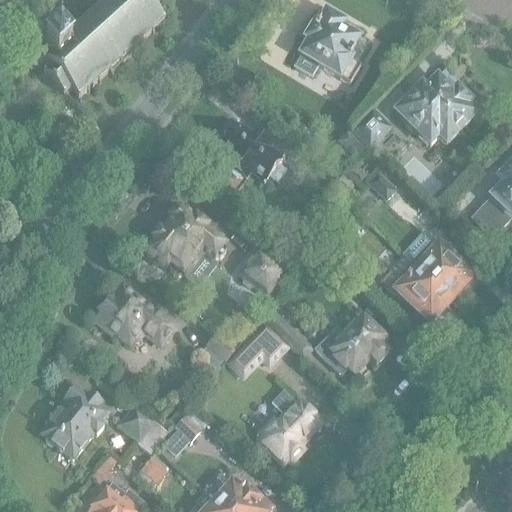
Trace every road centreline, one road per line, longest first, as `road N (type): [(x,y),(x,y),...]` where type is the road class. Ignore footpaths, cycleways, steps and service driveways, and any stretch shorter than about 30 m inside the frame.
road 1 (residential): [(58,227),(226,0)]
road 2 (residential): [(511,388),(407,511)]
road 3 (residential): [(0,348),(58,227)]
